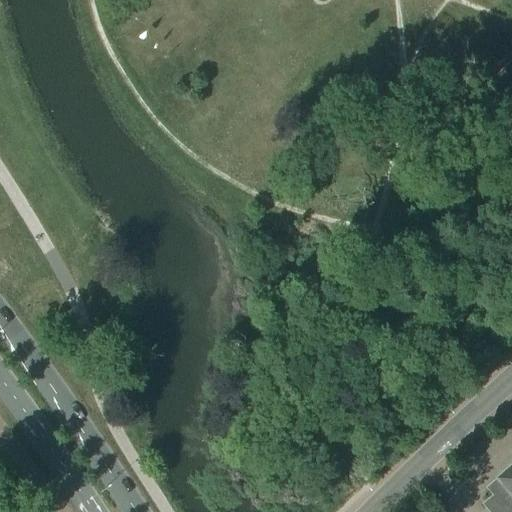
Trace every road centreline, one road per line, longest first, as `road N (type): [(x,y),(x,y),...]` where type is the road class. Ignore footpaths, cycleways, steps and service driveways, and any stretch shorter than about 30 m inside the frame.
road 1 (primary): [(134,511),(0,310)]
road 2 (tertiary): [(375,511),(511,388)]
road 3 (primary): [(0,382),(91,511)]
